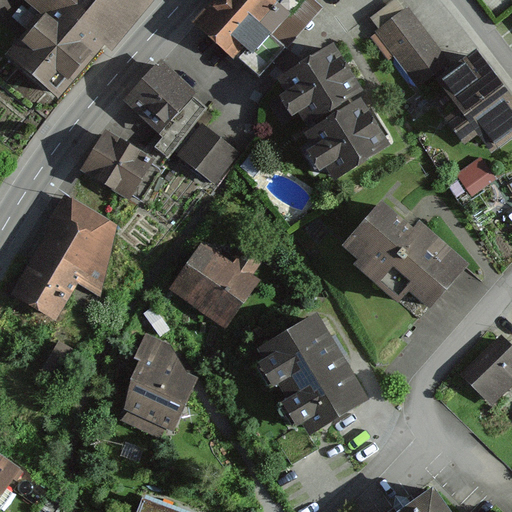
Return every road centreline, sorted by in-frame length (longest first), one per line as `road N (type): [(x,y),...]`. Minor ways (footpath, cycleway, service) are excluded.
road 1 (tertiary): [(0,235),(69,130),(184,0)]
road 2 (residential): [(334,511),(415,428),(428,387),(511,281)]
